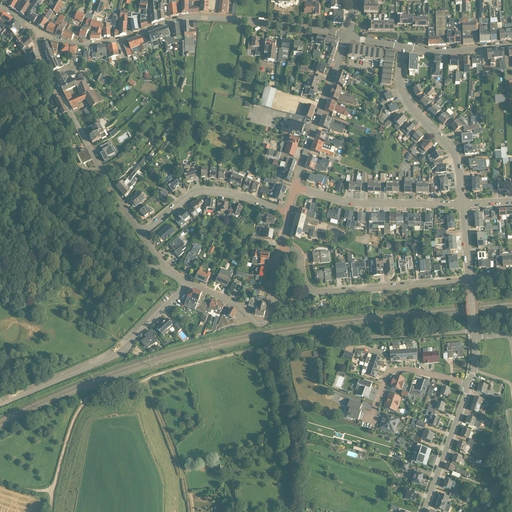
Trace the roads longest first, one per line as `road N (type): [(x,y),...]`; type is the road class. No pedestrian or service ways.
road 1 (residential): [(291,511),(287,421),(266,347),(473,331)]
road 2 (tertiary): [(39,32),(65,43),(103,43),(199,17),(347,35)]
road 3 (track): [(52,492),(85,403),(154,375),(266,347)]
road 4 (residential): [(0,405),(121,352),(188,283)]
road 5 (residential): [(140,234),(52,78),(39,32)]
road 6 (residential): [(468,280),(316,293),(303,284),(295,251),(281,243)]
road 7 (residential): [(462,204),(450,147),(402,94),(402,47)]
road 8 (residential): [(462,204),(351,203),(294,188)]
road 9 (residential): [(140,234),(202,191),(286,214)]
road 10 (residential): [(294,188),(347,35)]
road 11 (track): [(139,262),(8,171)]
road 12 (track): [(146,379),(191,511)]
road 13 (residential): [(368,425),(387,373),(468,383)]
road 14 (residential): [(423,511),(468,383)]
